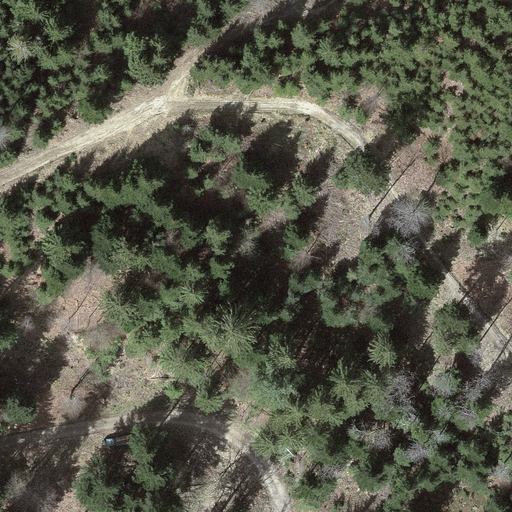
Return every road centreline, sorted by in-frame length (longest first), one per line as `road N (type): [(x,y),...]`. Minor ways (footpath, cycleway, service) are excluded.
road 1 (track): [(0,178),(156,109),(303,107),(366,151),(422,243),(511,362)]
road 2 (track): [(284,511),(245,444),(190,416),(149,414),(0,444)]
